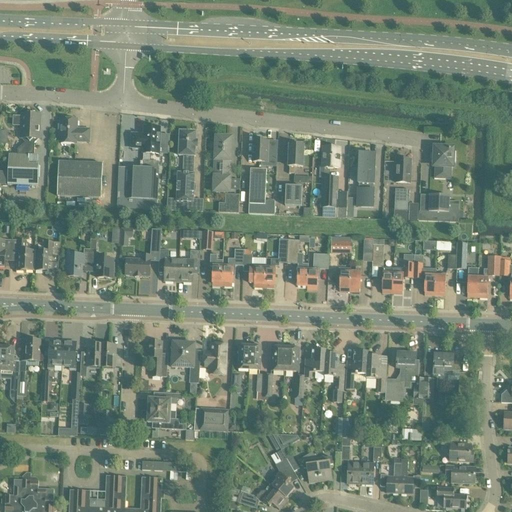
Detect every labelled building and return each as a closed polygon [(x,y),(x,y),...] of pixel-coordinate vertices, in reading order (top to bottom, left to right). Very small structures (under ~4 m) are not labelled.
[(29,115),(22,115),(21,118),(14,117),(14,125),(21,126),(20,139),(21,139),(25,143),(17,150),(17,155),(9,155),(8,185),(38,186),(39,166),(31,166),(29,163),(29,157),(34,157),(35,144),(39,140),(40,140),(41,116),(34,115),(31,113),(32,113),(31,113),(29,115)] [(89,143),(90,130),(77,129),(77,120),(73,120),(72,119),(66,118),(65,120),(61,120),(60,144),(76,144),(76,142),(89,143)] [(132,134),(131,148),(143,149),(143,154),(159,154),(169,155),(170,135),(160,135),(160,129),(157,129),(155,128),(153,127),(151,127),(149,127),(147,128),(144,128),(144,135),(132,134)] [(178,174),(177,200),(167,199),(167,212),(203,213),(203,200),(193,200),(193,193),(192,190),(193,188),(194,185),(194,175),(193,175),(194,157),(195,157),(195,148),(197,149),(197,142),(196,142),(196,133),(192,133),(192,132),(190,131),(189,131),(187,131),(186,131),(184,132),(184,133),(180,132),(179,147),(182,148),(182,157),(184,157),(183,174),(178,174)] [(232,137),(216,137),(213,193),(230,193),(232,137)] [(267,163),(268,142),(265,142),(263,140),(262,139),(260,139),(258,140),(257,141),(254,141),(253,162),(267,163)] [(303,168),(304,146),(297,146),(297,145),(296,144),(294,144),(293,144),(291,145),(289,145),(288,167),(289,167),(289,174),(295,175),(295,167),(303,168)] [(319,167),(319,178),(322,178),(329,178),(330,168),(339,169),(339,149),(336,148),(334,146),(329,146),(327,148),(323,148),(323,167),(319,167)] [(455,170),(455,163),(456,149),(453,149),(432,148),(432,152),(431,152),(431,162),(432,162),(431,169),(434,169),(434,180),(451,180),(452,170),(455,170)] [(374,184),(375,155),(359,154),(358,184),(359,184),(359,190),(358,190),(357,208),(373,208),(374,190),(373,190),(373,184),(374,184)] [(269,158),(269,166),(277,167),(277,159),(269,158)] [(410,184),(411,160),(397,160),(396,183),(410,184)] [(101,199),(103,165),(59,163),(57,197),(101,199)] [(386,167),(387,184),(395,184),(395,167),(386,167)] [(119,168),(117,209),(157,211),(157,201),(158,170),(128,169),(119,168)] [(250,170),(249,215),(274,216),(275,202),(265,202),(266,171),(250,170)] [(337,209),(338,179),(329,178),(322,178),(321,208),(337,209)] [(301,207),(302,187),(286,186),(285,206),(301,207)] [(409,212),(410,190),(395,190),(394,211),(409,212)] [(239,215),(240,196),(226,195),(225,214),(239,215)] [(459,205),(449,205),(449,197),(429,196),(429,212),(419,212),(419,222),(458,223),(459,205)] [(121,230),(121,231),(120,246),(124,247),(125,237),(133,237),(133,231),(133,230),(121,230)] [(152,232),(152,239),(161,239),(161,232),(161,231),(152,231),(152,232)] [(183,233),(183,239),(201,240),(201,234),(201,232),(184,231),(183,233)] [(212,252),(214,234),(214,233),(203,232),(203,234),(202,251),(212,252)] [(11,262),(12,241),(0,240),(0,268),(5,268),(5,255),(11,255),(11,262)] [(91,240),(90,247),(90,250),(89,267),(97,267),(96,278),(113,279),(114,259),(107,259),(107,257),(96,256),(96,250),(97,240),(91,240)] [(271,266),(266,265),(265,289),(275,290),(275,286),(276,267),(279,267),(280,264),(287,264),(288,241),(280,240),(279,260),(271,260),(271,266)] [(27,242),(12,241),(11,262),(11,260),(17,260),(16,272),(25,272),(25,271),(34,272),(35,252),(26,251),(27,242)] [(288,241),(287,264),(298,265),(297,287),(307,288),(308,271),(308,265),(303,264),(303,255),(299,254),(299,242),(288,241)] [(373,242),(373,241),(364,241),(364,252),(373,252),(373,242)] [(373,241),(373,242),(373,252),(372,263),(372,268),(383,268),(384,241),(373,241)] [(332,243),(331,254),(344,255),(344,243),(332,242),(332,243)] [(59,262),(60,244),(45,243),(44,252),(35,252),(34,272),(43,272),(43,273),(52,274),(53,262),(59,262)] [(73,255),(73,258),(66,257),(65,277),(81,278),(82,267),(89,267),(90,250),(84,250),(84,256),(73,255)] [(178,282),(179,260),(168,259),(169,251),(160,251),(159,265),(165,265),(164,281),(178,282)] [(233,272),(235,272),(235,267),(244,267),(244,256),(245,256),(245,251),(235,251),(235,260),(229,260),(228,267),(223,267),(222,288),(232,288),(232,284),(233,284),(233,272)] [(190,260),(179,260),(178,282),(192,283),(193,266),(199,266),(200,252),(191,252),(190,260)] [(457,260),(457,271),(466,271),(466,254),(458,253),(458,256),(458,258),(457,260)] [(212,284),(212,287),(222,288),(223,267),(223,261),(217,261),(217,256),(211,255),(210,267),(213,267),(212,284)] [(318,288),(318,281),(320,281),(320,270),(329,271),(329,256),(314,255),(313,271),(308,271),(307,288),(318,288)] [(151,256),(142,256),(142,261),(126,260),(126,276),(150,277),(151,256)] [(254,285),(255,285),(254,289),(265,289),(266,265),(266,259),(252,259),(252,256),(245,256),(244,256),(244,267),(243,273),(250,273),(249,284),(254,284),(254,285)] [(457,260),(458,258),(458,256),(448,256),(448,270),(457,271),(457,260)] [(483,279),(478,279),(477,299),(487,299),(487,296),(488,277),(499,278),(500,262),(500,258),(488,258),(488,270),(484,270),(483,279)] [(499,278),(508,278),(508,280),(510,280),(509,297),(510,297),(509,300),(511,300),(511,266),(510,266),(510,262),(500,262),(499,278)] [(403,292),(403,279),(414,279),(414,265),(405,264),(404,270),(394,269),(393,275),(392,295),(402,295),(403,292)] [(436,277),(436,271),(422,270),(423,265),(414,265),(414,279),(422,280),(422,276),(426,276),(425,293),(425,297),(435,297),(436,277)] [(340,276),(340,289),(339,293),(350,293),(351,273),(351,270),(339,269),(339,276),(340,276)] [(356,273),(351,273),(350,293),(360,294),(360,290),(361,270),(356,270),(356,273)] [(382,295),(392,295),(393,275),(388,275),(388,272),(383,271),(382,291),(383,291),(382,295)] [(441,277),(436,277),(435,297),(445,298),(446,274),(441,274),(441,277)] [(467,298),(477,299),(478,279),(473,278),(473,275),(468,275),(467,295),(467,298)] [(490,296),(499,296),(499,283),(489,283),(490,296)] [(26,361),(40,362),(41,341),(27,341),(26,361)] [(163,343),(160,343),(159,342),(153,341),(152,342),(149,342),(148,359),(153,359),(152,378),(167,378),(168,359),(162,359),(163,343)] [(55,371),(55,367),(62,368),(63,342),(50,342),(49,364),(49,363),(48,371),(55,371)] [(69,368),(69,372),(75,372),(76,365),(75,365),(76,343),(63,342),(62,368),(69,368)] [(191,344),(190,343),(187,343),(185,344),(181,344),(180,343),(177,343),(176,344),(173,343),(173,344),(168,344),(168,352),(169,352),(169,358),(172,358),(172,368),(190,369),(189,384),(199,385),(199,375),(200,364),(195,363),(195,345),(191,344)] [(206,353),(205,367),(210,367),(210,375),(225,376),(226,346),(212,345),(212,354),(206,353)] [(99,370),(99,368),(101,368),(102,346),(88,346),(87,367),(89,367),(89,370),(99,370)] [(114,347),(102,346),(101,368),(103,368),(103,370),(112,370),(113,368),(115,369),(116,347),(114,347)] [(239,346),(238,371),(249,371),(250,347),(239,346)] [(261,347),(250,347),(249,371),(260,372),(261,347)] [(19,375),(19,365),(19,363),(14,362),(14,349),(2,348),(1,372),(1,379),(11,380),(10,397),(11,397),(10,399),(15,405),(17,405),(17,397),(19,375)] [(271,372),(284,372),(285,348),(272,348),(271,372)] [(285,348),(284,372),(298,373),(299,349),(285,348)] [(324,377),(326,355),(326,351),(312,350),(312,360),(305,360),(305,377),(304,379),(312,379),(313,374),(324,374),(324,377)] [(326,351),(326,355),(324,377),(336,378),(335,391),(334,391),(333,404),(342,404),(343,392),(344,392),(345,366),(339,365),(339,355),(326,354),(326,351)] [(366,379),(368,353),(354,352),(354,362),(347,362),(346,391),(354,391),(355,375),(366,376),(366,379)] [(368,353),(366,379),(378,380),(378,394),(386,394),(386,380),(387,368),(381,367),(381,357),(368,356),(368,353)] [(400,371),(400,375),(397,381),(386,380),(386,394),(385,402),(399,403),(399,402),(405,403),(405,389),(407,355),(397,354),(396,371),(400,371)] [(417,362),(417,355),(407,355),(405,389),(411,389),(411,377),(418,378),(419,362),(417,362)] [(437,389),(442,389),(443,389),(444,356),(435,356),(434,376),(438,376),(437,389)] [(454,357),(444,356),(443,389),(448,390),(448,381),(460,382),(459,394),(469,395),(470,374),(460,374),(461,360),(454,359),(454,357)] [(26,365),(19,365),(19,375),(17,397),(26,398),(27,381),(25,381),(26,365)] [(257,375),(256,393),(257,393),(264,393),(264,375),(257,375)] [(264,375),(264,393),(263,398),(269,398),(272,399),(273,375),(264,375)] [(304,379),(305,377),(296,377),(295,406),(302,407),(303,400),(304,379)] [(424,389),(425,380),(416,380),(415,399),(423,400),(424,400),(424,389)] [(429,403),(430,402),(430,400),(433,400),(433,380),(425,380),(424,389),(424,400),(423,400),(422,422),(424,423),(424,416),(425,416),(426,403),(429,403)] [(511,390),(511,392),(507,392),(502,396),(502,400),(504,400),(503,404),(502,403),(501,404),(511,404),(511,390)] [(263,401),(269,401),(269,398),(263,398),(264,393),(257,393),(257,399),(263,400),(263,401)] [(163,394),(163,400),(149,399),(149,402),(148,404),(147,409),(148,410),(148,411),(170,413),(171,405),(177,406),(177,401),(182,401),(183,395),(163,394)] [(89,406),(80,406),(79,426),(88,427),(89,406)] [(201,410),(199,431),(217,432),(228,433),(228,432),(229,423),(233,424),(234,417),(229,417),(229,412),(201,410)] [(148,420),(148,423),(162,424),(161,430),(181,431),(181,425),(176,425),(176,420),(170,420),(170,413),(148,411),(148,413),(147,414),(147,419),(148,420)] [(108,423),(109,412),(100,412),(99,436),(114,436),(115,423),(108,423)] [(342,439),(350,440),(351,420),(343,420),(342,439)] [(421,431),(403,431),(403,443),(421,444),(421,431)] [(276,452),(281,449),(273,436),(267,436),(276,452)] [(287,448),(281,436),(273,436),(281,449),(282,451),(287,448)] [(291,446),(300,441),(298,437),(285,437),(291,446)] [(450,457),(450,462),(473,463),(473,453),(471,452),(471,446),(459,446),(459,438),(442,438),(441,445),(451,446),(451,451),(450,451),(449,451),(448,452),(448,453),(448,454),(448,455),(449,456),(450,457)] [(341,461),(350,462),(351,440),(350,440),(342,439),(341,461)] [(286,458),(291,455),(287,448),(282,451),(286,458)] [(374,449),(373,463),(381,463),(382,449),(374,449)] [(277,454),(276,454),(282,463),(287,460),(286,458),(282,451),(277,454)] [(321,482),(318,460),(317,455),(314,456),(312,453),(297,461),(300,467),(304,466),(305,470),(307,470),(309,484),(321,482)] [(291,455),(286,458),(287,460),(294,473),(300,469),(291,455)] [(332,458),(318,460),(321,482),(333,481),(331,466),(333,466),(332,458)] [(402,461),(402,460),(395,459),(394,478),(388,478),(388,476),(381,476),(380,488),(388,488),(387,494),(400,495),(401,465),(402,461)] [(280,474),(270,486),(286,499),(295,489),(290,485),(291,483),(286,478),(288,476),(294,473),(287,460),(282,463),(276,466),(280,474)] [(402,461),(401,465),(400,495),(413,495),(413,489),(420,489),(421,477),(414,477),(414,479),(408,479),(409,461),(402,461)] [(143,463),(142,471),(186,473),(187,465),(143,463)] [(348,485),(361,485),(361,464),(348,464),(348,485)] [(374,465),(361,464),(361,485),(374,486),(374,465)] [(475,479),(475,474),(472,474),(472,468),(447,467),(446,477),(452,478),(452,484),(475,485),(475,484),(477,484),(477,479),(475,479)] [(160,511),(161,500),(162,492),(162,479),(142,478),(140,510),(125,509),(127,478),(118,477),(115,477),(106,477),(105,501),(97,500),(90,500),(91,492),(90,492),(82,492),(78,491),(70,491),(68,511),(55,511),(57,511),(57,506),(53,506),(54,490),(46,490),(38,490),(38,486),(39,482),(35,478),(31,477),(31,476),(31,473),(26,473),(22,477),(22,479),(22,481),(14,481),(14,496),(13,496),(6,496),(1,500),(1,504),(1,505),(5,505),(4,511),(160,511)] [(286,499),(270,486),(266,491),(261,492),(256,498),(254,497),(244,493),(240,504),(257,510),(259,503),(263,504),(264,503),(270,507),(272,505),(280,511),(289,500),(286,499)] [(444,500),(444,509),(467,510),(468,496),(454,496),(454,490),(437,489),(437,500),(444,500)] [(237,511),(238,504),(230,501),(229,510),(237,511)]
